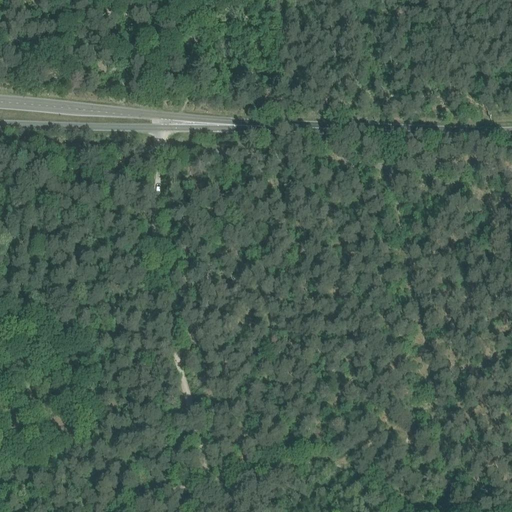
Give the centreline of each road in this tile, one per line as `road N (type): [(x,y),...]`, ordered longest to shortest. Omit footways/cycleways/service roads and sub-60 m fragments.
road 1 (tertiary): [(511,135),(161,121)]
road 2 (track): [(157,150),(164,289),(209,475)]
road 3 (tertiary): [(161,121),(0,101)]
road 4 (tertiary): [(0,124),(161,121)]
